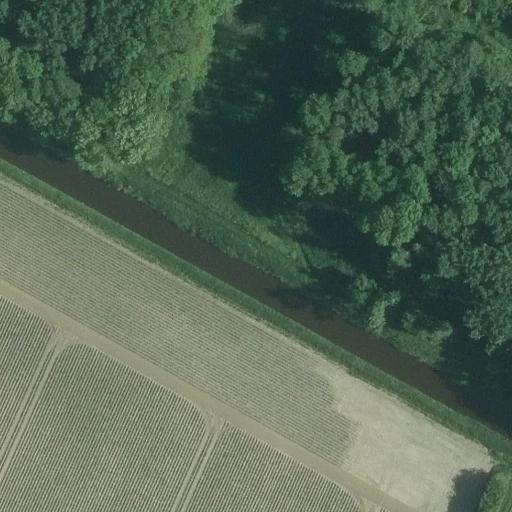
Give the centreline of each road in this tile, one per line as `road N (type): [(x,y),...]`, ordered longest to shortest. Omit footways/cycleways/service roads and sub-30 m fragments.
road 1 (unknown): [(511,384),(239,229)]
road 2 (unknown): [(239,229),(0,99)]
